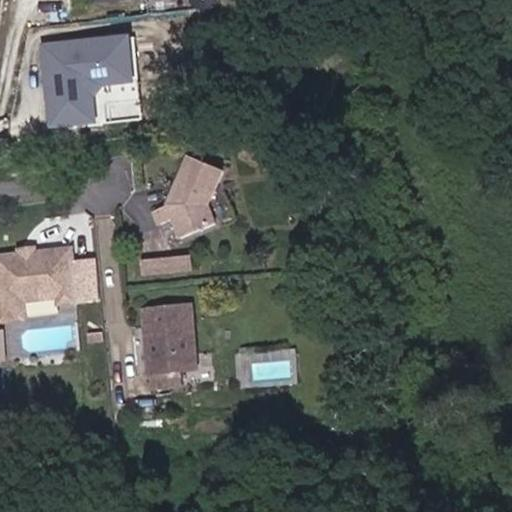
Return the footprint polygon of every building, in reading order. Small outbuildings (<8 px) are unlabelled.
[(130,34),(41,43),(50,131),(96,126),(92,88),(135,84),(130,34)] [(218,223),(211,205),(225,172),(190,158),(170,206),(156,212),(162,226),(176,220),(183,238),(218,223)] [(80,303),(74,249),(37,253),(36,249),(20,251),(21,254),(0,256),(0,297),(3,322),(28,320),(27,302),(59,298),(61,305),(80,303)] [(196,272),(195,256),(170,259),(171,274),(196,272)] [(171,274),(170,259),(145,262),(146,275),(147,276),(171,274)] [(201,370),(195,305),(146,310),(152,375),(153,393),(187,390),(186,371),(201,370)] [(0,325),(0,354),(82,346),(80,323),(28,329),(28,322),(0,325)] [(104,450),(102,430),(87,431),(90,451),(104,450)]
